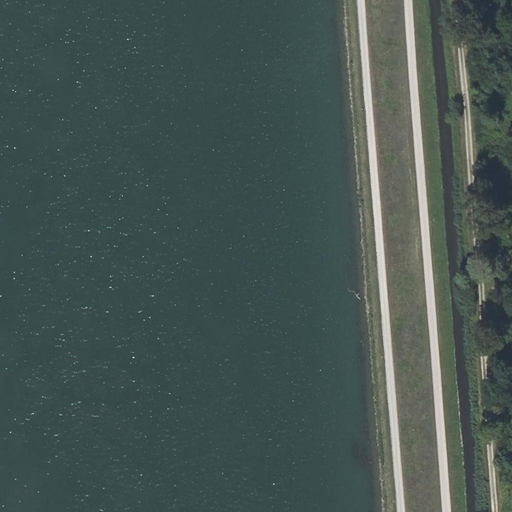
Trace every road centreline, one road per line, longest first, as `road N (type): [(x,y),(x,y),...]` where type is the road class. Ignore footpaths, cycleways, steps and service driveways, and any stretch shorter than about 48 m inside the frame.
road 1 (track): [(457,0),(485,289),(493,511)]
road 2 (track): [(400,511),(362,0)]
road 3 (track): [(408,0),(445,511)]
